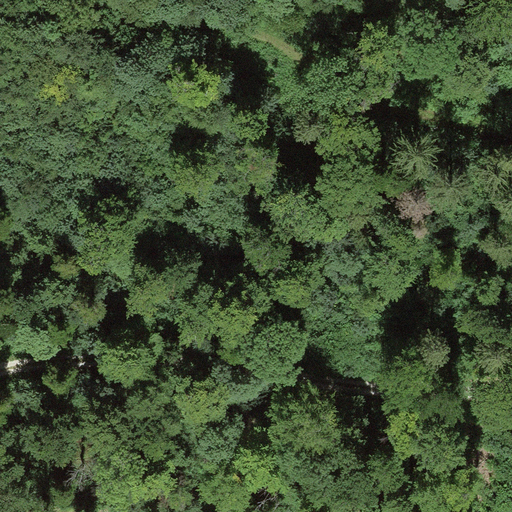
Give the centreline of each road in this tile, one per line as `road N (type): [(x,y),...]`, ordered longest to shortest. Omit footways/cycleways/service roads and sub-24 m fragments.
road 1 (track): [(0,374),(97,360),(230,363),(430,393),(511,391)]
road 2 (track): [(131,0),(290,48),(415,109),(511,133)]
road 3 (track): [(177,511),(511,462)]
